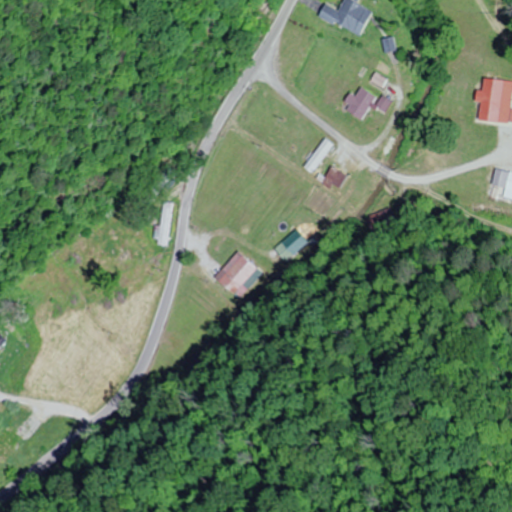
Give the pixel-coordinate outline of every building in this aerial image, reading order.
[(361,36),(374,11),(358,3),(359,0),(345,0),(341,11),(326,3),(320,16),(361,36)] [(511,84),(511,80),(483,77),(479,120),(508,123),(511,84)] [(362,120),(378,98),(363,87),(356,96),(353,94),(344,107),(362,120)] [(386,111),(393,102),(386,96),(378,105),(386,111)] [(334,144),(326,139),(306,167),(314,173),(334,144)] [(349,176),(334,166),(324,181),(339,191),(349,176)] [(180,176),(170,167),(150,189),(160,198),(180,176)] [(502,198),(511,200),(511,171),(509,171),(502,198)] [(482,185),(481,173),(472,173),(473,185),(482,185)] [(398,228),(391,208),(367,216),(373,235),(398,228)] [(228,274),(221,281),(235,296),(260,270),(240,251),(222,269),(228,274)] [(0,336),(0,350),(8,342),(1,335),(0,336)] [(166,348),(186,361),(191,354),(171,340),(166,348)] [(0,461),(20,437),(6,426),(0,433),(0,461)]
